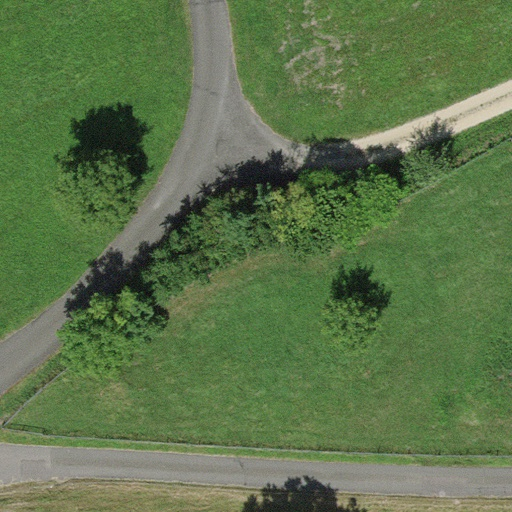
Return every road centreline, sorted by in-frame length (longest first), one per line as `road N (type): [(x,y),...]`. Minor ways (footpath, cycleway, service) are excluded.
road 1 (track): [(0,373),(35,349),(154,214),(203,110),(201,0)]
road 2 (track): [(511,95),(387,150),(317,161),(191,137)]
